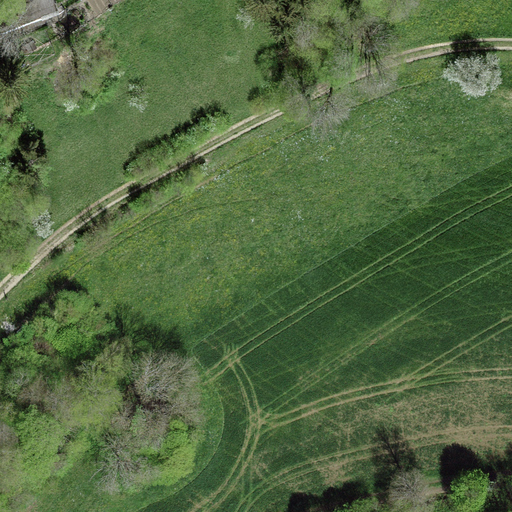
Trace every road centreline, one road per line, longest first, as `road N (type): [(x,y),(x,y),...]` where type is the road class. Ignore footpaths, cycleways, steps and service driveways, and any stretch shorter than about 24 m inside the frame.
road 1 (track): [(0,296),(106,203),(284,105),(369,66),(457,45),(511,43)]
road 2 (track): [(321,511),(511,478)]
